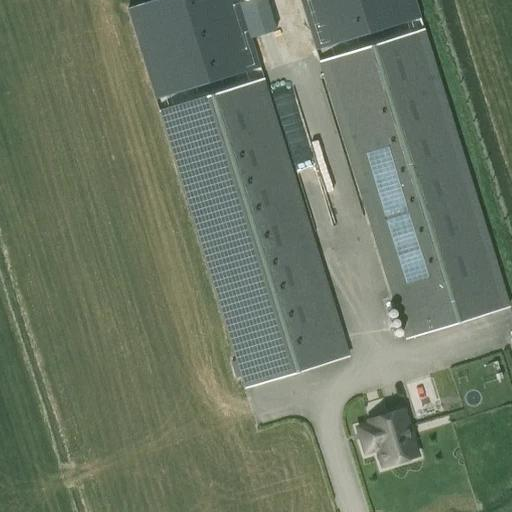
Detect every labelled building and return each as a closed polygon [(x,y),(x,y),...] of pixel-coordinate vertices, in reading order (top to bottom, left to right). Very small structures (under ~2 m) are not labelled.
[(156,0),(127,9),(155,100),(258,68),(237,0),(156,0)] [(265,0),(252,0),(239,4),(249,38),(275,30),(265,0)] [(300,0),(316,50),(419,18),(413,0),(300,0)] [(422,31),(319,63),(405,339),(507,307),(422,31)] [(262,81),(191,103),(159,113),(244,389),(347,357),(262,81)] [(369,425),(357,428),(364,452),(376,449),(382,467),(416,456),(411,438),(413,435),(410,427),(407,426),(402,410),(384,416),(383,413),(371,417),(372,419),(368,421),(369,425)]
